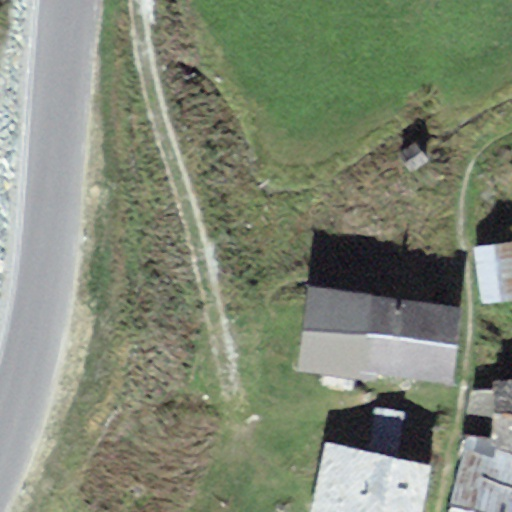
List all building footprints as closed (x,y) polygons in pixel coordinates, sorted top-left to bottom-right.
[(511,292),(511,245),(477,249),(482,296),(503,294),(511,292)] [(452,306),(316,293),(309,363),(385,370),(445,376),(452,306)] [(494,434),(511,438),(511,380),(498,380),(496,411),(494,434)] [(495,448),(469,442),(456,506),(487,511),(511,511),(511,458),(494,455),(495,448)] [(413,511),(424,466),(330,446),(315,511),(413,511)]
